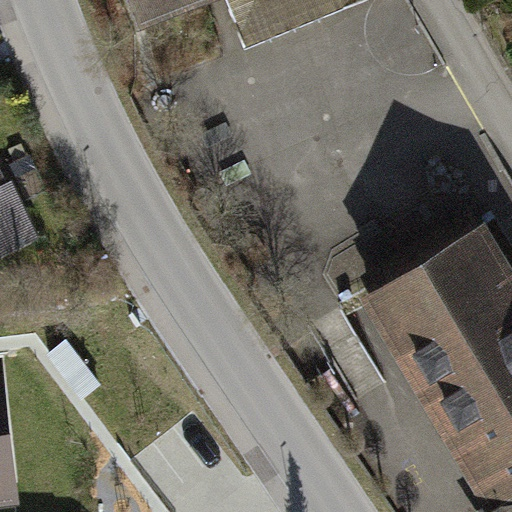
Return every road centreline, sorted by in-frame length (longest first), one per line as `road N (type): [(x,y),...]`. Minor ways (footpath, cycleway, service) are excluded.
road 1 (tertiary): [(52,0),(91,98),(183,265),(344,511)]
road 2 (residential): [(437,0),(511,129)]
